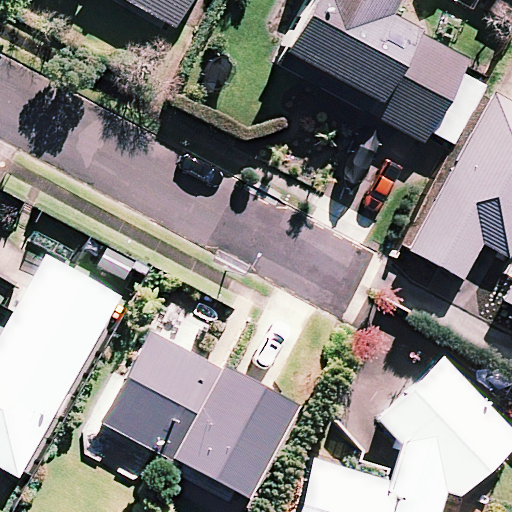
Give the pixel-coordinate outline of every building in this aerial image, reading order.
[(106,0),(168,34),(187,0),(106,0)] [(303,0),(268,66),(418,147),(423,137),(445,148),(477,90),(454,78),(461,65),(383,22),(394,0),(303,0)] [(477,247),(502,261),(511,243),(511,107),(511,108),(490,96),(401,257),(455,286),(477,247)] [(114,301),(40,259),(0,330),(0,474),(12,482),(114,301)] [(511,277),(496,306),(511,314),(511,277)] [(284,417),(144,338),(92,429),(232,509),(284,417)] [(509,446),(433,367),(372,427),(397,453),(386,490),(307,467),(293,511),(434,511),(439,500),(450,503),(509,446)]
